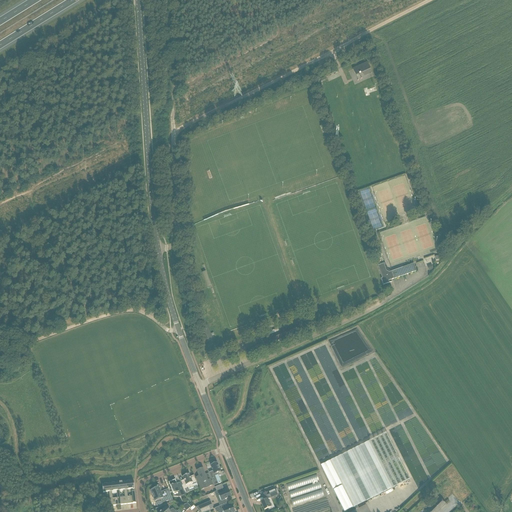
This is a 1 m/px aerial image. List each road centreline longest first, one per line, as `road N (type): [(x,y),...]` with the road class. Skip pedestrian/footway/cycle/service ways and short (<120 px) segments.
road 1 (track): [(172,132),(431,0)]
road 2 (tertiary): [(157,249),(138,0)]
road 3 (unclassified): [(263,359),(369,312),(420,275)]
road 4 (track): [(268,0),(278,35),(171,90)]
road 5 (track): [(131,312),(0,344)]
road 6 (unclassified): [(157,249),(175,238),(172,132)]
